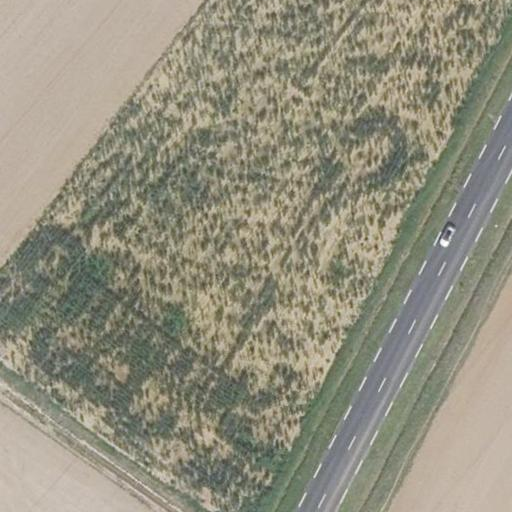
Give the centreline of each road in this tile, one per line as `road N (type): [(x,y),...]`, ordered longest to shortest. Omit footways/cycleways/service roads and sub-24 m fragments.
road 1 (secondary): [(320,511),(511,140)]
road 2 (track): [(0,392),(173,511)]
